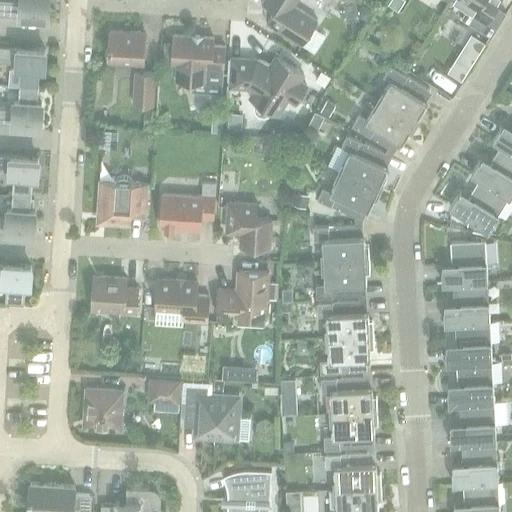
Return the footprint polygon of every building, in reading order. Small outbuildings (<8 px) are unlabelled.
[(0,0),(0,12),(48,16),(49,0),(0,0)] [(262,0),(272,6),(273,10),(267,20),(314,50),(325,32),(314,25),(318,19),(294,4),(296,0),(262,0)] [(491,35),(507,11),(497,5),(499,0),(456,0),(468,7),(462,17),(491,35)] [(144,63),(146,31),(110,29),(109,47),(106,47),(106,57),(108,57),(108,60),(144,63)] [(485,41),(472,32),(449,69),(462,77),(485,41)] [(204,35),(204,33),(192,33),(192,34),(174,33),(172,61),(174,61),(173,73),(178,74),(178,78),(193,79),(192,89),(222,91),(225,44),(213,43),(214,35),(204,35)] [(40,70),(45,70),(46,48),(0,44),(0,59),(17,61),(16,68),(22,69),(21,84),(39,86),(40,70)] [(303,72),(276,54),(269,66),(257,58),(233,56),(231,84),(247,85),(254,90),(251,95),(256,99),(255,103),(256,108),(259,112),(264,113),(269,112),(272,109),(278,112),(288,96),(296,101),(307,84),(299,79),(303,72)] [(379,98),(418,122),(425,110),(422,108),(427,100),(423,98),(430,88),(391,63),(384,74),(391,79),(379,98)] [(154,103),(156,71),(136,70),(134,102),(154,103)] [(38,101),(39,86),(21,84),(20,100),(14,99),(14,107),(0,106),(0,121),(41,124),(43,101),(38,101)] [(410,134),(418,122),(379,98),(367,116),(360,112),(353,123),(392,148),(398,137),(402,140),(407,132),(410,134)] [(243,111),(229,110),(227,128),(241,129),(243,111)] [(223,115),(212,114),(212,129),(223,129),(223,115)] [(502,142),(511,148),(511,129),(511,131),(501,125),(493,137),(502,143),(502,142)] [(340,169),(382,187),(387,175),(384,173),(388,165),(384,163),(389,152),(347,133),(341,145),(350,148),(340,169)] [(510,195),(511,192),(511,148),(502,142),(502,143),(492,157),(494,158),(490,165),(479,158),(471,171),(480,176),(481,176),(510,195)] [(13,192),(31,194),(32,178),(38,179),(39,156),(0,153),(0,168),(10,169),(9,177),(15,177),(13,192)] [(376,200),(382,187),(340,169),(331,189),(323,185),(318,197),(360,216),(365,205),(369,207),(373,199),(376,200)] [(133,180),(130,176),(124,174),(119,176),(115,179),(100,178),(98,209),(109,221),(131,222),(131,214),(146,215),(148,181),(133,180)] [(489,229),(510,195),(481,176),(480,176),(471,191),(473,192),(468,199),(458,192),(450,205),(489,229)] [(214,216),(216,180),(203,179),(202,194),(163,192),(161,224),(165,225),(165,227),(175,227),(175,225),(201,227),(202,215),(214,216)] [(30,209),(31,194),(13,192),(12,208),(7,208),(7,215),(0,215),(0,229),(34,232),(36,209),(30,209)] [(270,246),(272,217),(257,216),(258,202),(229,200),(227,225),(242,226),(241,244),(270,246)] [(324,259),(370,257),(369,243),(365,243),(365,234),(360,234),(360,222),(313,224),(314,237),(323,237),(324,259)] [(453,280),(488,279),(486,238),(451,240),(452,258),(454,258),(454,266),(442,267),(443,282),(453,281),(453,280)] [(370,257),(324,259),(325,282),(316,282),(317,295),(363,293),(363,281),(367,281),(367,271),(370,271),(370,257)] [(30,287),(31,274),(32,264),(0,261),(0,276),(3,277),(2,285),(7,285),(6,301),(24,302),(25,286),(30,287)] [(219,286),(217,311),(236,312),(236,319),(265,321),(268,270),(240,268),(239,288),(219,286)] [(127,284),(127,275),(101,274),(101,277),(94,276),(93,289),(90,292),(89,301),(92,304),(92,306),(137,309),(138,285),(127,284)] [(176,278),(158,277),(156,306),(184,308),(183,318),(207,320),(209,293),(197,292),(198,280),(186,279),(186,278),(176,278)] [(455,320),(490,319),(488,279),(453,280),(453,281),(454,298),(456,298),(456,306),(444,307),(445,321),(455,321),(455,320)] [(328,335),(374,333),(373,319),(369,319),(369,309),(364,310),(364,298),(317,300),(318,313),(327,313),(328,335)] [(457,360),(492,358),(490,319),(455,320),(455,321),(456,338),(458,338),(458,346),(446,347),(447,361),(457,361),(457,360)] [(374,333),(328,335),(329,357),(320,358),(321,371),(367,368),(367,357),(371,356),(371,347),(374,347),(374,333)] [(459,400),(494,398),(492,358),(457,360),(457,361),(458,378),(460,378),(460,386),(448,387),(449,401),(459,401),(459,400)] [(332,411),(377,409),(377,394),(373,395),(373,385),(368,385),(368,373),(321,376),(322,389),(331,389),(332,411)] [(178,399),(179,379),(151,377),(150,397),(178,399)] [(238,438),(239,415),(236,415),(237,397),(208,395),(208,385),(187,383),(185,411),(199,412),(197,432),(215,433),(215,436),(238,438)] [(121,427),(123,388),(87,386),(85,419),(91,419),(90,425),(121,427)] [(461,440),(497,438),(494,398),(459,400),(459,401),(460,418),(462,418),(462,426),(450,427),(451,441),(461,441),(461,440)] [(377,409),(332,411),(333,433),(324,434),(325,447),(371,444),(371,432),(375,432),(375,423),(378,423),(377,409)] [(464,480),(499,478),(497,438),(461,440),(461,441),(462,458),(464,458),(465,466),(452,467),(453,481),(464,481),(464,480)] [(336,487),(382,484),(381,470),(377,470),(377,461),(372,461),(372,449),(325,452),(326,465),(335,464),(336,487)] [(270,511),(272,468),(251,467),(242,468),(232,470),(223,474),(227,484),(228,490),(228,495),(228,502),(227,511),(270,511)] [(500,511),(499,478),(464,480),(464,481),(464,498),(466,498),(467,506),(455,507),(454,511),(500,511)] [(90,511),(92,492),(75,491),(75,483),(31,480),(28,511),(90,511)] [(382,484),(336,487),(337,509),(328,509),(328,511),(374,511),(375,508),(379,508),(379,498),(382,498),(382,484)] [(160,511),(161,500),(160,495),(158,491),(154,488),(149,487),(127,486),(126,500),(116,499),(116,503),(102,503),(101,511),(160,511)]
